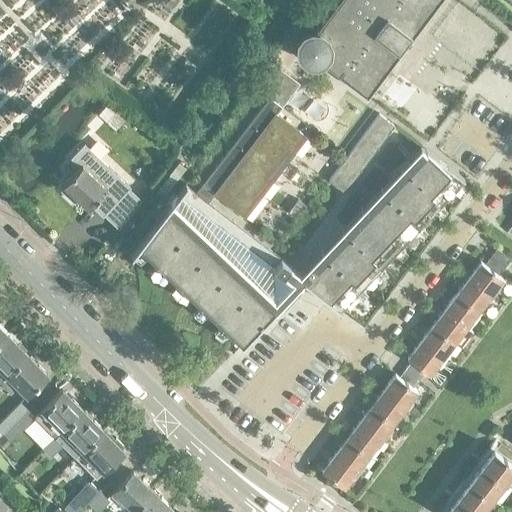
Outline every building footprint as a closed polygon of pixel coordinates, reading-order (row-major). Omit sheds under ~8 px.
[(306,61),(309,62),(312,63),(315,63),(316,62),(319,62),(321,61),(322,60),(338,72),(366,94),(400,48),(399,47),(409,34),(410,35),(436,0),(336,0),(313,31),(308,31),(306,32),(305,33),(302,35),(301,37),(300,38),(299,39),(298,41),(298,43),(297,44),(297,46),(297,48),(297,51),(298,52),(299,54),(300,56),(300,57),(302,59),(304,60),(305,61),(306,61)] [(250,81),(282,105),(300,81),(269,57),(250,81)] [(195,192),(209,202),(216,193),(244,216),(306,134),(278,112),(283,106),(269,96),(195,192)] [(328,179),(344,191),(394,125),(379,113),(328,179)] [(425,150),(304,278),(303,279),(341,308),(342,307),(463,179),(464,178),(426,149),(425,150)] [(63,182),(88,206),(107,186),(94,174),(102,165),(90,155),(83,163),(81,162),(63,182)] [(242,343),(243,344),(303,279),(304,278),(305,276),(209,202),(195,192),(186,185),(186,184),(185,183),(131,255),(132,256),(139,246),(242,343)] [(497,248),(485,263),(499,274),(510,258),(497,248)] [(481,260),(468,276),(490,293),(503,277),(499,274),(485,263),(481,260)] [(468,276),(456,292),(478,309),(490,293),(468,276)] [(456,292),(444,308),(466,325),(478,309),(456,292)] [(444,308),(432,324),(454,341),(466,325),(444,308)] [(432,324),(420,340),(442,357),(454,341),(432,324)] [(0,340),(0,366),(6,373),(7,374),(28,354),(7,333),(0,340)] [(411,360),(425,370),(429,373),(442,357),(420,340),(407,356),(411,360)] [(0,380),(0,381),(9,391),(17,384),(28,395),(48,375),(28,354),(7,374),(6,373),(0,378),(0,380)] [(411,360),(399,375),(413,386),(425,370),(411,360)] [(395,372),(382,389),(405,406),(417,389),(413,386),(399,375),(395,372)] [(35,416),(55,435),(56,437),(63,430),(83,410),(62,389),(35,416)] [(382,389),(370,405),(393,422),(405,406),(382,389)] [(0,435),(3,433),(27,408),(20,401),(0,420),(0,435)] [(370,405),(358,420),(380,437),(393,422),(370,405)] [(27,408),(3,433),(10,440),(35,415),(27,408)] [(73,441),(82,449),(83,450),(104,430),(83,410),(63,430),(56,437),(55,435),(42,447),(51,456),(63,444),(66,448),(73,441)] [(358,420),(346,436),(368,453),(380,437),(358,420)] [(83,450),(82,449),(75,456),(96,477),(103,470),(104,471),(124,451),(104,430),(83,450)] [(346,436),(334,452),(356,469),(368,453),(346,436)] [(511,450),(500,441),(495,448),(493,447),(444,511),(478,511),(511,467),(511,450)] [(356,469),(334,452),(321,469),(344,486),(356,469)] [(132,509),(152,488),(133,470),(113,491),(132,509)] [(88,502),(100,490),(88,479),(63,506),(69,511),(77,511),(87,502),(88,503),(88,502)] [(164,511),(170,506),(152,488),(132,509),(135,511),(164,511)] [(88,502),(88,503),(97,511),(109,499),(100,490),(88,502)]
